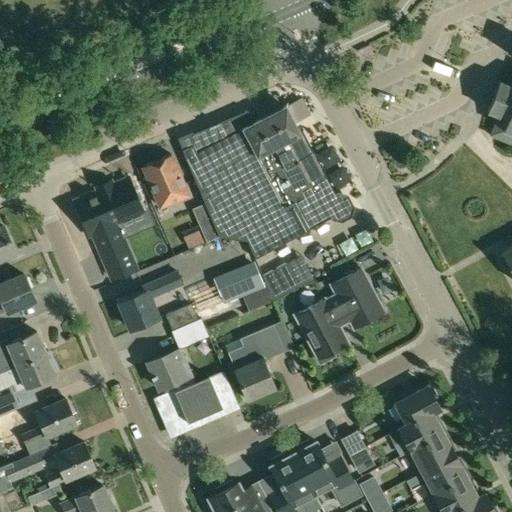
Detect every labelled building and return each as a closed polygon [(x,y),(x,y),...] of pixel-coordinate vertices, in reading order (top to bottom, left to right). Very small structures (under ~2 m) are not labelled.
[(511,76),(509,84),(498,80),(487,110),(498,114),(490,134),(511,143),(511,150),(511,152),(511,76)] [(192,144),(182,148),(182,149),(204,203),(218,236),(247,241),(255,258),(333,216),(341,218),(348,214),(350,206),(345,197),(337,194),(333,196),(299,134),(300,133),(285,104),(254,118),(251,112),(244,110),(194,133),(191,141),(192,144)] [(160,206),(188,194),(171,154),(142,166),(160,206)] [(106,258),(137,244),(131,229),(115,235),(109,220),(130,211),(118,183),(76,201),(90,233),(94,231),(106,258)] [(204,203),(193,209),(206,241),(218,236),(204,203)] [(0,258),(14,252),(3,226),(0,226),(0,258)] [(511,245),(501,252),(503,255),(500,257),(505,267),(508,266),(511,272),(511,245)] [(213,276),(224,301),(229,299),(265,285),(254,259),(213,276)] [(285,263),(262,276),(265,284),(272,301),(297,287),(285,263)] [(324,298),(294,314),(320,362),(333,355),(331,351),(348,342),(339,326),(350,320),(354,327),(384,311),(361,268),(331,284),(336,294),(325,300),(324,298)] [(0,313),(34,299),(24,274),(0,283),(0,313)] [(149,298),(163,292),(157,279),(142,285),(145,291),(119,302),(131,329),(157,317),(149,298)] [(265,285),(242,295),(248,310),(272,301),(265,284),(265,285)] [(190,303),(165,314),(172,330),(197,319),(190,303)] [(171,330),(175,340),(205,327),(201,318),(197,319),(172,330),(171,330)] [(262,359),(284,350),(273,324),(239,338),(249,362),(234,369),(247,400),(275,388),(262,359)] [(0,371),(45,352),(36,331),(7,344),(11,354),(8,356),(0,340),(0,371)] [(179,348),(146,362),(146,363),(147,363),(145,365),(152,378),(153,377),(159,388),(168,384),(171,391),(193,382),(179,348)] [(45,352),(0,371),(0,388),(18,380),(21,387),(20,387),(21,390),(12,394),(17,407),(35,400),(28,385),(54,373),(45,352)] [(172,433),(238,404),(223,369),(193,382),(171,391),(156,397),(172,433)] [(405,393),(394,399),(407,423),(432,412),(439,408),(433,398),(436,396),(430,384),(406,396),(405,393)] [(0,415),(17,407),(12,394),(0,399),(0,415)] [(21,435),(29,454),(51,445),(47,436),(76,423),(65,398),(35,410),(42,426),(21,435)] [(17,407),(0,415),(0,439),(26,429),(17,407)] [(436,419),(432,412),(407,423),(389,433),(394,442),(403,437),(410,449),(445,430),(439,418),(436,419)] [(349,453),(363,446),(355,430),(341,438),(349,453)] [(445,430),(410,449),(406,451),(417,473),(454,454),(450,447),(453,445),(445,430)] [(323,455),(315,440),(310,443),(308,439),(294,446),(297,450),(293,452),(315,494),(331,485),(341,504),(343,504),(341,500),(357,492),(359,495),(360,495),(337,452),(329,457),(323,455)] [(38,492),(28,496),(31,505),(43,500),(62,492),(58,483),(65,479),(95,467),(84,442),(84,441),(60,451),(54,454),(55,457),(60,469),(46,475),(50,485),(50,487),(47,488),(39,491),(38,492)] [(373,463),(363,446),(349,453),(359,471),(373,463)] [(315,494),(293,452),(288,455),(286,451),(272,458),(274,462),(269,465),(278,481),(275,482),(280,491),(270,496),(278,511),(305,511),(300,502),(315,494)] [(0,466),(0,491),(12,486),(10,482),(18,479),(43,468),(41,463),(36,452),(29,454),(10,462),(0,466)] [(454,454),(417,473),(429,496),(433,493),(469,475),(461,461),(458,462),(454,454)] [(476,488),(469,475),(433,493),(443,511),(449,511),(477,497),(473,490),(476,488)] [(382,493),(373,476),(359,484),(368,500),(382,493)] [(269,511),(255,484),(242,491),(237,482),(234,484),(231,480),(215,488),(217,492),(208,497),(215,511),(269,511)] [(82,511),(114,511),(102,484),(75,496),(76,496),(59,503),(62,511),(79,511),(82,511)] [(384,511),(390,509),(382,493),(368,500),(374,511),(384,511)] [(484,493),(477,497),(449,511),(497,511),(492,502),(489,504),(484,493)]
